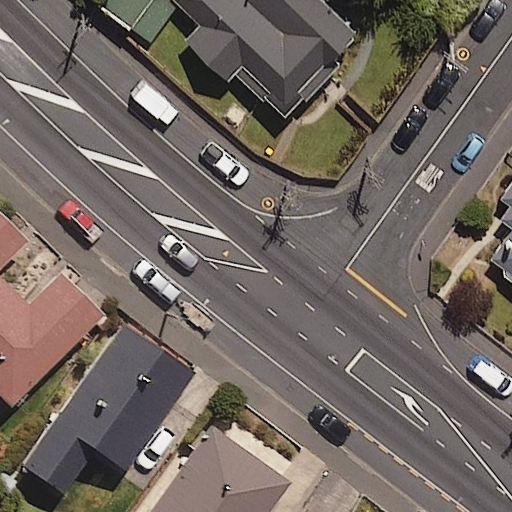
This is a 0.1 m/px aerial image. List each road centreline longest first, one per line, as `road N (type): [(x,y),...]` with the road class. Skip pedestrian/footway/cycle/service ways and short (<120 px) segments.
road 1 (secondary): [(312,325),(223,259),(0,42)]
road 2 (residential): [(511,41),(312,325)]
road 3 (secondary): [(511,470),(312,325)]
